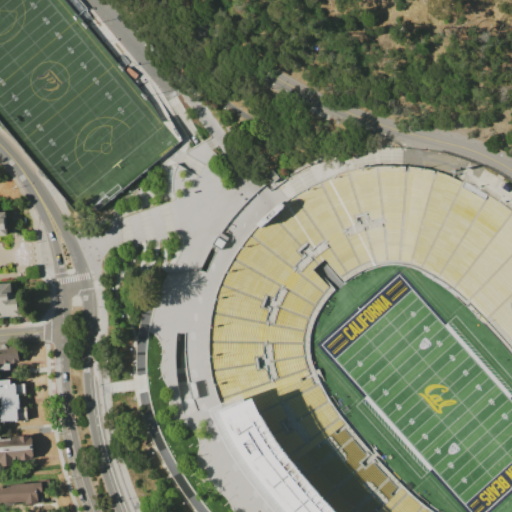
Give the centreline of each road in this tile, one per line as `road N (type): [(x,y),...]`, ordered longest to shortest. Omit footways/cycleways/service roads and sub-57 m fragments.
road 1 (tertiary): [(119,511),(90,412),(84,277),(47,209)]
road 2 (tertiary): [(47,209),(64,288),(76,449),(98,511)]
road 3 (tertiary): [(396,129),(310,97),(174,0)]
road 4 (tertiary): [(511,169),(396,129)]
